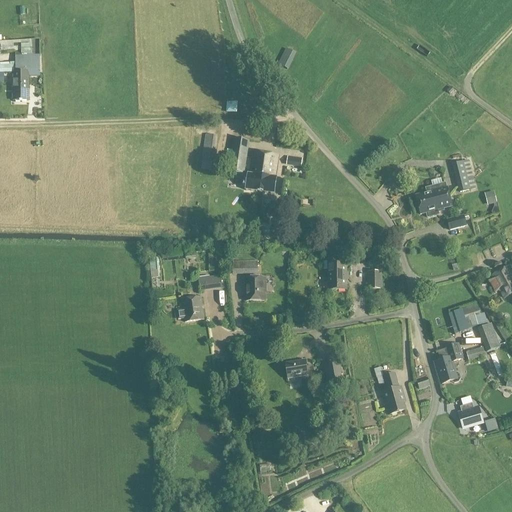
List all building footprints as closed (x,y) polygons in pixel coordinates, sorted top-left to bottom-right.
[(22,48),(22,56),(32,55),(32,47),(22,48)] [(277,64),(285,69),(295,54),(286,49),(277,64)] [(29,101),(29,76),(39,76),(39,57),(16,57),(16,63),(16,73),(14,73),(14,101),(29,101)] [(216,137),(206,135),(202,159),(212,161),(216,137)] [(249,141),(234,139),(229,172),(244,174),(249,141)] [(253,153),(250,175),(248,175),(246,191),(274,195),(276,179),(275,178),(278,156),(253,153)] [(461,155),(452,156),(454,163),(462,161),(461,155)] [(299,169),(300,161),(287,160),(287,168),(299,169)] [(468,161),(453,165),(458,185),(468,182),(473,181),(468,161)] [(468,182),(458,185),(460,193),(476,189),(473,181),(468,182)] [(422,195),(415,197),(418,206),(450,198),(447,189),(445,183),(425,189),(426,193),(422,194),(422,195)] [(493,195),(485,199),(489,209),(497,206),(493,195)] [(418,206),(420,216),(421,215),(426,214),(428,219),(439,216),(438,211),(452,207),(450,198),(418,206)] [(463,217),(447,221),(450,231),(466,227),(463,217)] [(219,272),(219,253),(209,253),(209,272),(219,272)] [(362,262),(376,262),(376,256),(368,256),(368,254),(362,254),(362,262)] [(338,266),(338,261),(328,261),(328,291),(347,291),(346,278),(349,278),(349,274),(346,274),(346,266),(338,266)] [(258,263),(234,263),(234,275),(258,275),(258,263)] [(511,271),(509,266),(491,276),(493,279),(504,299),(511,294),(511,271)] [(191,282),(199,282),(200,290),(222,287),(221,277),(210,278),(209,276),(198,277),(197,272),(190,273),(191,282)] [(382,272),(368,272),(368,291),(382,291),(382,272)] [(266,279),(245,279),(245,289),(246,289),(246,302),(265,302),(265,286),(266,286),(266,279)] [(185,323),(204,320),(201,298),(182,301),(185,323)] [(488,324),(484,314),(480,315),(477,304),(461,309),(468,330),(488,324)] [(463,321),(456,323),(454,314),(445,317),(450,336),(466,331),(463,321)] [(477,330),(486,353),(501,347),(492,324),(477,330)] [(449,358),(434,363),(441,384),(450,382),(454,384),(458,383),(460,379),(459,374),(455,372),(452,363),(463,360),(458,345),(446,348),(449,358)] [(483,349),(467,354),(469,361),(485,356),(483,349)] [(288,379),(301,377),(302,385),(316,383),(314,370),(307,371),(306,362),(286,365),(288,379)] [(379,365),(372,367),(376,382),(383,380),(379,365)] [(325,368),(327,383),(342,381),(340,366),(325,368)] [(382,394),(384,400),(389,415),(405,411),(401,398),(403,397),(401,388),(399,389),(395,374),(383,377),(387,392),(382,394)] [(427,378),(416,381),(419,389),(429,386),(427,378)] [(439,409),(451,425),(458,419),(447,404),(439,409)] [(482,423),(478,408),(473,409),(471,404),(462,407),(464,412),(458,414),(463,429),(482,423)] [(494,420),(484,423),(487,433),(497,430),(494,420)]
